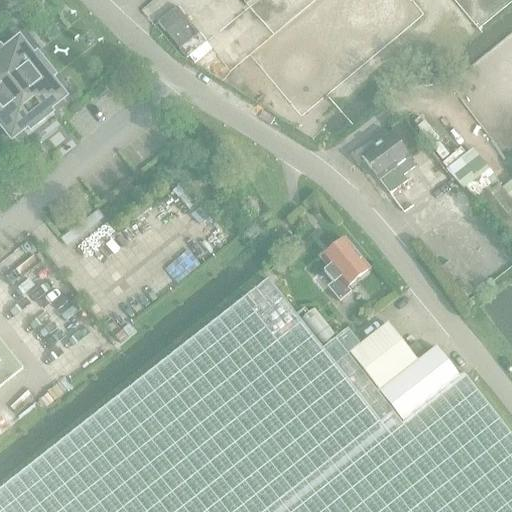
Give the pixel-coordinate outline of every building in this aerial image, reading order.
[(200,48),(206,43),(177,7),(157,23),(186,59),(200,48)] [(0,124),(10,138),(26,125),(29,130),(52,112),(49,107),(64,95),(50,78),(55,74),(36,51),(32,54),(18,37),(3,49),(0,45),(0,124)] [(211,50),(206,43),(200,48),(188,57),(194,64),(211,50)] [(402,176),(414,167),(391,135),(374,147),(368,145),(362,150),(363,155),(361,156),(379,181),(379,180),(389,194),(406,181),(402,176)] [(483,175),(465,189),(477,204),(479,202),(494,190),(483,175)] [(479,202),(499,226),(511,243),(511,205),(497,187),(494,190),(479,202)] [(260,224),(242,236),(249,247),(267,235),(260,224)] [(347,289),(367,272),(342,241),(320,260),(328,269),(322,273),(332,284),(326,289),(338,303),(350,293),(347,289)] [(449,262),(442,268),(466,299),(474,293),(449,262)] [(511,511),(511,441),(462,378),(460,379),(404,423),(351,354),(361,347),(348,331),(324,350),(269,281),(244,301),(0,491),(0,511),(511,511)] [(110,336),(116,346),(139,334),(133,324),(110,336)] [(389,325),(361,347),(351,354),(404,423),(460,379),(436,348),(417,362),(389,325)] [(0,384),(21,368),(0,341),(0,384)]
